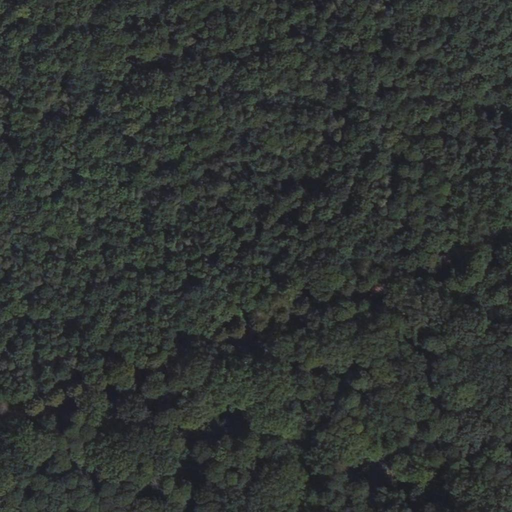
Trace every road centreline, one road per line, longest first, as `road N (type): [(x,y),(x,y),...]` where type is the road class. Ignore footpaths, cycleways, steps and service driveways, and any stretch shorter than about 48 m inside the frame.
road 1 (track): [(0,425),(511,228)]
road 2 (track): [(472,511),(0,317)]
